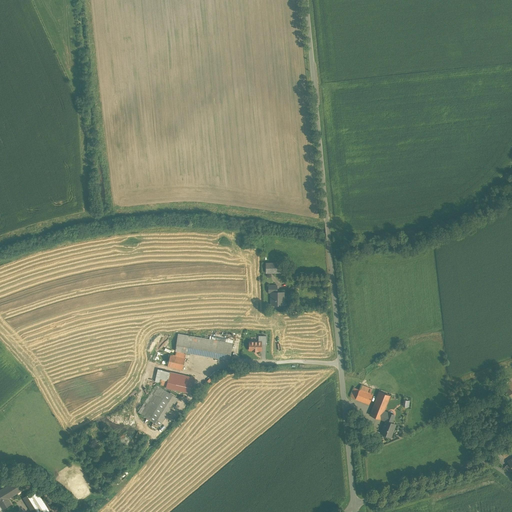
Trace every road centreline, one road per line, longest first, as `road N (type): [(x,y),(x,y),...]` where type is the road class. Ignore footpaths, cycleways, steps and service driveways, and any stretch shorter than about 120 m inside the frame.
road 1 (unclassified): [(306,0),(355,507)]
road 2 (track): [(91,511),(203,382),(243,363)]
road 3 (unclassified): [(486,460),(355,507)]
